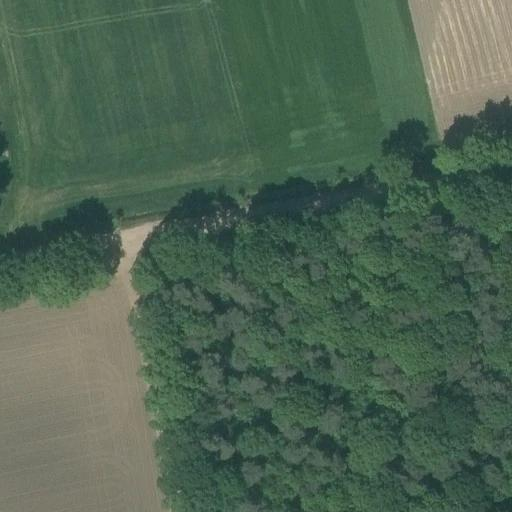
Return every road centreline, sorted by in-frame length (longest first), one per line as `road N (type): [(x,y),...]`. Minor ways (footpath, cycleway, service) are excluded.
road 1 (track): [(511,167),(130,242)]
road 2 (track): [(181,511),(130,242)]
road 3 (track): [(130,242),(0,264)]
